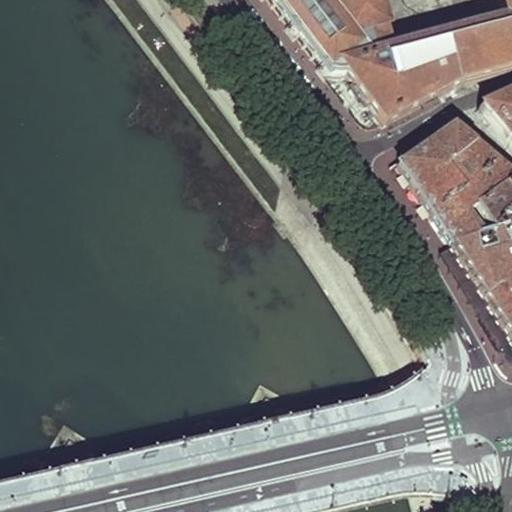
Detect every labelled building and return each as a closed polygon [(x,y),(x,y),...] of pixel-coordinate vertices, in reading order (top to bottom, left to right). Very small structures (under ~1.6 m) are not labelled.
[(511,0),(258,0),(322,83),(324,83),(325,81),(327,81),(329,80),(334,84),(345,83),(362,105),(378,126),(381,129),(419,109),(457,89),(511,72),(511,0)] [(511,96),(477,113),(511,151),(511,96)] [(421,151),(394,170),(404,185),(412,198),(470,150),(448,132),(421,151)] [(470,150),(412,198),(430,226),(447,252),(479,242),(463,219),(472,213),(511,184),(511,183),(492,168),(470,150)] [(497,235),(511,290),(511,184),(472,213),(489,238),(497,235)] [(479,242),(447,252),(450,257),(477,298),(510,350),(511,349),(511,290),(497,235),(489,238),(479,242)]
